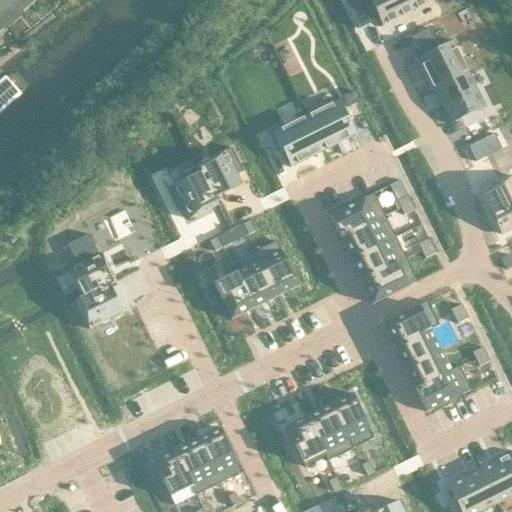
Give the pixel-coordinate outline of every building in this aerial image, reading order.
[(0,0),(0,32),(4,30),(6,28),(8,29),(18,20),(17,18),(34,3),(37,0),(0,0)] [(348,0),(345,2),(359,30),(379,20),(380,23),(380,24),(381,28),(429,4),(427,0),(426,0),(348,0)] [(429,29),(410,38),(420,58),(416,59),(433,92),(469,74),(452,41),(449,43),(450,44),(439,49),(429,29)] [(0,118),(46,78),(23,51),(4,30),(0,32),(0,118)] [(469,74),(433,92),(449,125),(452,124),(452,123),(482,108),(482,109),(485,107),(469,74)] [(347,96),(342,98),(347,108),(352,106),(359,102),(354,92),(347,96)] [(338,100),(305,116),(323,152),(356,136),(354,133),(354,134),(339,103),(338,100)] [(305,116),(272,133),(274,136),(274,135),(289,165),(288,166),(290,169),(323,152),(305,116)] [(485,119),(468,128),(473,138),(490,130),(485,119)] [(489,155),(482,140),(467,147),(475,163),(489,155)] [(200,163),(196,165),(201,175),(217,206),(214,199),(241,185),(236,176),(243,172),(231,148),(200,164),(200,163)] [(199,173),(165,190),(177,214),(183,211),(188,220),(210,210),(217,206),(201,175),(196,165),(195,166),(199,173)] [(485,189),(478,192),(486,209),(487,208),(501,236),(511,229),(511,177),(485,190),(485,189)] [(373,194),(329,217),(340,239),(384,217),(373,194)] [(407,197),(396,202),(403,216),(414,211),(407,197)] [(384,217),(340,239),(350,261),(395,238),(384,217)] [(249,222),(242,225),(247,236),(254,232),(249,222)] [(88,235),(67,246),(77,266),(68,271),(81,298),(74,301),(74,302),(115,282),(101,254),(98,256),(88,235)] [(216,238),(209,242),(214,252),(221,249),(216,238)] [(395,238),(350,261),(361,282),(406,260),(403,254),(395,238)] [(428,240),(418,245),(425,259),(435,254),(428,240)] [(276,242),(254,253),(277,298),(298,287),(276,242)] [(258,262),(235,273),(253,309),(277,298),(254,253),(253,254),(258,262)] [(511,263),(508,255),(500,259),(505,270),(511,266),(511,263)] [(406,260),(361,282),(372,305),(417,283),(406,260)] [(235,273),(213,284),(231,320),(253,309),(235,273)] [(115,282),(74,302),(88,330),(122,314),(109,287),(116,283),(115,282)] [(427,303),(382,325),(393,347),(438,325),(427,303)] [(461,305),(450,310),(457,324),(468,319),(461,305)] [(438,325),(393,347),(404,369),(440,351),(430,330),(438,326),(438,325)] [(482,348),(472,353),(479,367),(489,362),(482,348)] [(440,351),(404,369),(415,390),(459,368),(459,367),(450,371),(440,351)] [(459,368),(415,390),(426,413),(470,391),(459,368)] [(351,394),(330,405),(352,450),(373,439),(351,394)] [(330,405),(306,417),(328,461),(352,450),(330,405)] [(306,417),(284,428),(304,468),(325,458),(327,462),(328,461),(306,417)] [(219,429),(197,439),(220,484),(241,473),(219,429)] [(197,439),(174,451),(196,496),(220,484),(197,439)] [(174,451),(152,462),(170,498),(191,488),(195,496),(196,496),(174,451)] [(511,452),(511,453),(479,469),(497,505),(511,497),(511,452)] [(368,462),(361,466),(366,476),(373,473),(368,462)] [(479,469),(446,485),(448,488),(460,511),(483,511),(497,505),(479,469)] [(335,478),(328,482),(333,493),(340,489),(335,478)] [(233,492),(226,495),(232,506),(239,502),(233,492)] [(369,511),(367,508),(366,508),(368,511),(403,511),(398,502),(376,511),(369,511)]
